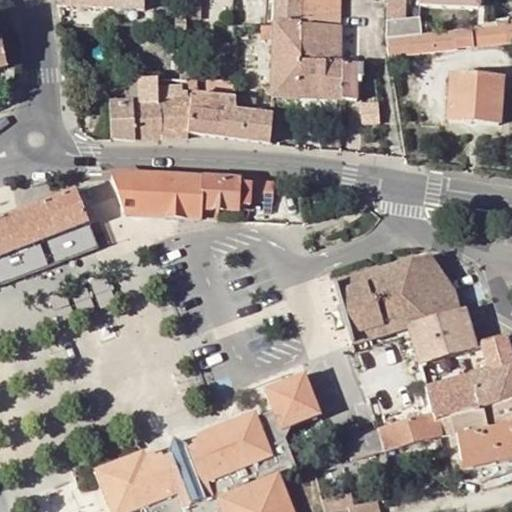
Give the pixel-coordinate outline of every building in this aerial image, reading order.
[(58,0),(59,7),(58,9),(113,11),(113,0),(58,0)] [(113,0),(113,11),(144,12),(144,0),(113,0)] [(274,0),(274,26),(302,26),(302,16),(301,12),(301,0),(274,0)] [(301,0),(301,12),(302,16),(315,17),(320,17),(340,18),(340,0),(301,0)] [(386,0),(385,34),(386,40),(392,39),(421,36),(419,20),(403,21),(404,0),(386,0)] [(419,0),(419,8),(478,10),(478,0),(419,0)] [(302,16),(302,26),(301,29),(314,29),(315,17),(302,16)] [(186,37),(186,18),(176,17),(175,36),(186,37)] [(223,39),(234,40),(234,31),(234,24),(224,24),(223,39)] [(511,44),(511,25),(474,30),(476,48),(511,44)] [(271,98),(299,99),(300,71),(300,62),(301,31),(301,29),(302,26),(274,26),(274,29),(272,68),(271,98)] [(314,29),(301,29),(301,31),(300,62),(340,63),(340,54),(340,29),(329,29),(314,29)] [(392,39),(386,40),(389,59),(470,49),(468,30),(421,36),(392,39)] [(223,50),(234,50),(234,40),(223,39),(223,50)] [(300,71),(299,99),(307,100),(334,102),(341,102),(340,73),(340,67),(340,63),(300,62),(300,71)] [(362,78),(362,66),(340,67),(340,73),(341,102),(356,103),(356,85),(356,79),(361,78),(362,78)] [(450,80),(447,123),(498,126),(502,73),(475,72),(475,77),(469,77),(468,81),(450,80)] [(188,130),(188,136),(223,140),(256,143),(270,146),(271,117),(236,113),(235,101),(196,97),(197,73),(185,73),(185,78),(185,83),(186,90),(187,93),(188,100),(188,102),(187,115),(188,130)] [(109,106),(111,140),(116,140),(132,143),(137,143),(152,142),(160,142),(157,109),(158,102),(157,95),(157,81),(153,81),(140,81),(138,81),(139,104),(130,104),(109,106)] [(130,81),(130,104),(139,104),(138,81),(133,81),(130,81)] [(158,102),(188,100),(187,93),(157,95),(158,102)] [(299,99),(299,113),(341,114),(341,102),(334,102),(307,100),(299,99)] [(157,109),(160,142),(162,142),(187,140),(188,136),(188,130),(187,115),(188,102),(188,100),(158,102),(157,109)] [(376,110),(359,109),(358,126),(377,128),(376,110)] [(148,201),(148,218),(177,219),(201,221),(201,211),(203,181),(180,180),(151,178),(111,180),(119,203),(148,201)] [(228,182),(203,181),(201,211),(218,211),(238,212),(239,207),(251,208),(251,204),(272,204),(273,185),(228,182)] [(75,192),(0,221),(0,272),(92,238),(86,221),(77,197),(75,192)] [(201,211),(201,221),(217,221),(218,211),(201,211)] [(92,238),(0,272),(0,286),(97,251),(92,238)] [(399,333),(459,315),(453,291),(430,258),(335,287),(353,346),(392,335),(399,333)] [(465,313),(459,315),(399,333),(401,338),(408,336),(417,363),(418,368),(475,351),(475,349),(465,313)] [(511,400),(511,362),(505,339),(480,347),(486,367),(488,370),(480,373),(475,375),(469,377),(478,412),(482,411),(503,404),(511,400)] [(280,432),(320,417),(318,410),(305,377),(263,393),(272,414),(256,421),(254,416),(195,439),(197,443),(190,446),(192,450),(185,452),(184,450),(169,456),(170,459),(162,462),(161,458),(154,460),(167,493),(118,511),(292,511),(278,475),(294,468),(280,432)] [(475,413),(478,412),(469,377),(426,389),(429,402),(430,405),(433,416),(434,424),(438,423),(440,422),(452,418),(469,414),(475,413)] [(511,400),(503,404),(482,411),(478,412),(475,413),(469,414),(452,418),(453,425),(454,432),(462,468),(470,466),(478,464),(486,462),(511,456),(511,400)] [(430,405),(429,402),(389,415),(382,417),(386,429),(389,427),(433,416),(430,405)] [(356,427),(342,433),(350,462),(426,441),(441,437),(440,430),(438,423),(434,424),(433,416),(389,427),(386,429),(369,433),(359,436),(357,428),(356,427)] [(453,425),(452,418),(440,422),(438,423),(440,430),(453,425)] [(369,433),(368,426),(357,428),(359,436),(369,433)] [(93,475),(108,511),(118,511),(167,493),(154,460),(153,456),(144,459),(142,455),(93,475)] [(498,477),(511,472),(511,456),(486,462),(478,464),(483,482),(484,482),(498,477)] [(323,511),(348,511),(354,510),(351,498),(321,505),(323,511)]
